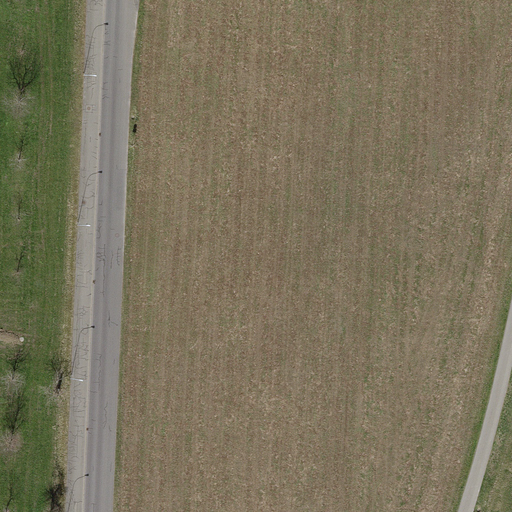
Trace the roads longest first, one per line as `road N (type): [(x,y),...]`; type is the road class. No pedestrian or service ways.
road 1 (tertiary): [(121,0),(99,511)]
road 2 (residential): [(466,511),(511,340)]
